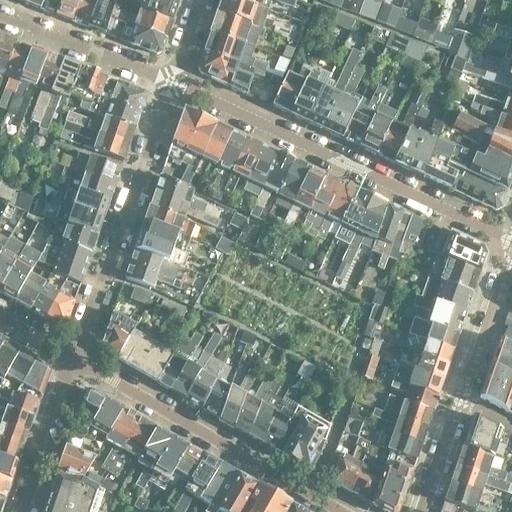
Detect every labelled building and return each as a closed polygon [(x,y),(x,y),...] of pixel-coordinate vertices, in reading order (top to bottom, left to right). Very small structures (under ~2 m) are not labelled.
[(25,0),(24,5),(40,11),(43,0),(25,0)] [(43,0),(40,11),(55,16),(61,0),(43,0)] [(61,0),(55,16),(71,22),(79,0),(61,0)] [(79,0),(71,22),(87,28),(97,0),(79,0)] [(97,0),(87,28),(104,34),(105,31),(111,15),(116,0),(97,0)] [(132,0),(141,3),(139,10),(171,22),(177,4),(165,0),(132,0)] [(235,0),(221,0),(216,14),(251,27),(280,36),(283,28),(254,19),(258,8),(235,0)] [(235,0),(258,8),(260,0),(267,0),(293,9),(296,0),(235,0)] [(342,0),(318,0),(318,1),(339,10),(340,8),(342,0)] [(342,0),(340,8),(357,15),(363,0),(342,0)] [(373,1),(369,0),(363,0),(358,15),(376,22),(380,10),(383,5),(373,1)] [(334,13),(316,6),(311,20),(329,27),(334,13)] [(139,10),(134,25),(166,37),(171,22),(139,10)] [(392,28),(397,17),(380,10),(376,22),(392,28)] [(354,22),(336,13),(331,22),(350,31),(354,22)] [(216,14),(210,32),(254,48),(260,30),(251,27),(216,14)] [(114,28),(117,19),(110,16),(107,25),(114,28)] [(397,18),(392,31),(410,38),(416,25),(397,18)] [(413,39),(430,46),(434,34),(437,28),(419,21),(413,39)] [(129,38),(128,43),(127,43),(156,54),(160,53),(166,37),(134,25),(129,38)] [(511,31),(511,32),(493,26),(489,36),(509,42),(511,42),(511,31)] [(390,36),(374,28),(368,40),(384,47),(390,36)] [(210,32),(203,52),(238,64),(247,67),(251,68),(252,67),(265,72),(267,64),(250,58),(254,48),(210,32)] [(453,37),(448,54),(465,61),(470,46),(473,38),(455,32),(453,37)] [(408,42),(391,34),(384,48),(402,56),(408,42)] [(452,41),(434,34),(430,46),(447,53),(452,41)] [(0,37),(0,75),(3,77),(16,44),(0,37)] [(511,53),(511,43),(501,40),(498,49),(511,53)] [(421,60),(425,49),(410,42),(405,53),(421,60)] [(16,44),(3,77),(8,79),(4,92),(0,101),(0,107),(7,111),(13,96),(15,92),(15,93),(32,50),(16,44)] [(294,51),(286,47),(280,60),(288,63),(294,51)] [(32,50),(15,93),(7,111),(16,115),(23,96),(24,96),(27,86),(35,88),(47,56),(32,50)] [(437,66),(442,56),(430,50),(425,60),(437,66)] [(322,91),(307,123),(324,131),(339,99),(354,68),(360,55),(351,51),(335,84),(328,80),(322,91)] [(203,52),(200,62),(197,69),(199,73),(246,95),(251,78),(234,72),(235,72),(238,64),(203,52)] [(47,56),(35,88),(40,90),(30,120),(39,125),(50,94),(63,62),(47,56)] [(464,62),(453,57),(448,70),(460,75),(464,62)] [(511,60),(503,58),(498,74),(511,79),(511,60)] [(63,62),(50,94),(39,125),(38,128),(39,129),(47,131),(59,97),(68,101),(69,98),(80,69),(63,62)] [(464,64),(461,72),(508,89),(506,97),(511,99),(511,79),(498,74),(481,69),(464,64)] [(274,103),(272,107),(289,115),(311,69),(302,66),(296,79),(287,75),(274,103)] [(354,68),(339,99),(324,131),(342,140),(357,107),(361,98),(353,94),(363,72),(354,68)] [(80,69),(69,98),(81,103),(79,108),(88,112),(89,112),(94,98),(97,99),(105,78),(80,69)] [(311,69),(289,115),(307,123),(329,78),(311,69)] [(468,85),(458,81),(452,96),(461,100),(462,100),(468,85)] [(89,112),(104,118),(134,128),(145,98),(143,93),(116,83),(110,102),(99,98),(99,100),(97,99),(94,98),(89,112)] [(357,107),(342,140),(359,148),(374,115),(379,106),(383,97),(385,92),(377,88),(375,93),(371,102),(361,98),(357,107)] [(419,106),(426,92),(417,88),(411,102),(419,106)] [(472,103),(500,113),(511,117),(511,99),(506,97),(503,105),(475,95),(472,103)] [(461,100),(452,96),(448,108),(456,111),(461,100)] [(485,127),(493,131),(494,131),(511,136),(511,117),(500,113),(472,103),(469,109),(480,113),(479,116),(488,119),(485,127)] [(391,123),(376,156),(393,164),(408,131),(418,109),(409,105),(399,127),(392,124),(391,123)] [(374,115),(359,148),(376,156),(391,123),(396,114),(379,106),(374,115)] [(183,109),(167,157),(173,159),(171,163),(178,167),(180,163),(185,152),(201,118),(187,111),(183,109)] [(408,131),(393,164),(408,171),(423,178),(431,157),(436,144),(442,128),(432,123),(427,133),(431,135),(429,141),(420,137),(430,115),(418,109),(408,131)] [(449,110),(442,128),(459,136),(460,136),(478,145),(483,136),(490,139),(487,150),(511,162),(511,136),(494,131),(493,131),(486,128),(449,110)] [(65,123),(98,135),(129,146),(134,128),(104,118),(101,125),(69,113),(65,123)] [(201,118),(185,152),(180,163),(187,167),(180,182),(187,186),(200,159),(216,126),(217,125),(201,118)] [(95,142),(93,149),(92,151),(123,161),(129,146),(98,135),(65,123),(62,131),(95,142)] [(216,126),(200,159),(187,186),(196,190),(209,163),(215,166),(231,133),(216,126)] [(436,144),(431,157),(447,165),(459,170),(505,192),(511,173),(511,162),(487,150),(478,145),(474,154),(455,146),(459,136),(442,128),(436,144)] [(44,138),(47,131),(39,129),(37,135),(44,138)] [(231,133),(215,166),(216,166),(210,178),(218,182),(210,197),(218,201),(231,174),(247,141),(231,133)] [(247,141),(231,174),(218,201),(227,205),(240,178),(247,181),(263,148),(247,141)] [(263,148),(247,181),(262,188),(278,155),(263,148)] [(59,167),(83,175),(114,186),(120,169),(79,155),(77,159),(64,154),(59,167)] [(279,154),(278,155),(262,188),(249,215),(257,220),(271,192),(277,195),(294,161),(279,154)] [(431,157),(423,178),(450,190),(495,211),(501,209),(505,192),(459,170),(447,165),(431,157)] [(294,161),(277,195),(278,196),(274,204),(289,212),(293,203),(310,169),(294,161)] [(174,171),(165,166),(161,173),(171,178),(174,171)] [(68,188),(77,191),(109,202),(114,186),(83,175),(63,168),(61,177),(70,181),(68,188)] [(310,169),(293,203),(279,231),(288,234),(301,207),(309,210),(325,176),(310,169)] [(159,176),(154,191),(220,222),(222,217),(205,209),(206,206),(191,199),(193,192),(165,179),(159,176)] [(325,176),(309,210),(303,222),(311,225),(309,229),(317,233),(324,217),(340,183),(325,176)] [(14,188),(0,181),(0,200),(8,203),(14,188)] [(340,183),(324,217),(317,233),(316,237),(323,240),(332,221),(340,225),(341,222),(356,190),(340,183)] [(48,200),(71,208),(103,219),(109,202),(77,191),(68,188),(65,195),(51,190),(48,200)] [(356,190),(341,222),(348,225),(333,259),(340,262),(356,229),(371,198),(356,190)] [(154,191),(149,206),(183,221),(185,216),(216,230),(220,222),(154,191)] [(33,197),(21,192),(15,207),(27,212),(33,197)] [(38,195),(32,211),(32,212),(42,217),(48,199),(38,195)] [(371,198),(356,229),(332,281),(341,286),(359,247),(370,252),(375,241),(387,206),(371,198)] [(2,216),(9,220),(15,208),(8,204),(8,205),(2,216)] [(56,220),(58,221),(66,224),(97,235),(103,219),(71,208),(61,205),(56,220)] [(149,206),(144,222),(179,235),(192,240),(197,227),(183,221),(149,206)] [(387,206),(375,241),(370,252),(381,256),(377,268),(383,270),(387,258),(391,247),(402,213),(402,212),(387,206)] [(391,247),(387,258),(394,261),(397,252),(410,216),(402,213),(391,247)] [(241,231),(246,220),(235,214),(229,225),(241,231)] [(428,224),(410,216),(401,242),(412,247),(419,249),(428,224)] [(284,222),(276,218),(272,226),(280,230),(284,222)] [(50,239),(59,242),(62,243),(91,253),(97,235),(66,224),(58,221),(55,230),(50,239)] [(144,222),(138,237),(173,250),(188,256),(193,240),(178,235),(179,235),(144,222)] [(243,242),(251,226),(245,223),(237,239),(243,242)] [(442,231),(433,254),(479,272),(485,256),(483,250),(482,249),(442,231)] [(1,253),(0,254),(0,288),(16,261),(28,241),(19,235),(9,253),(3,249),(1,253)] [(138,237),(134,251),(163,261),(178,266),(183,268),(185,264),(186,261),(181,259),(181,260),(171,256),(173,250),(138,237)] [(228,257),(234,245),(219,238),(213,250),(228,257)] [(412,247),(401,242),(397,252),(408,256),(412,247)] [(42,254),(56,259),(85,270),(91,253),(62,243),(59,251),(45,246),(42,254)] [(284,260),(289,250),(279,245),(274,255),(284,260)] [(134,251),(129,266),(158,275),(161,268),(171,271),(171,272),(175,274),(178,266),(163,261),(134,251)] [(16,261),(0,288),(0,293),(14,302),(29,274),(31,270),(37,261),(21,253),(16,261)] [(303,261),(288,254),(284,263),(298,270),(303,261)] [(53,268),(51,273),(51,274),(75,284),(75,283),(80,285),(85,270),(56,259),(47,256),(45,259),(42,258),(40,263),(53,268)] [(428,278),(439,282),(472,294),(479,272),(436,256),(428,278)] [(129,266),(124,279),(153,289),(156,282),(177,290),(179,283),(158,275),(129,266)] [(29,274),(14,302),(29,310),(45,284),(51,273),(44,269),(36,279),(29,274)] [(392,276),(388,286),(394,289),(398,279),(392,276)] [(420,298),(432,303),(465,314),(472,294),(439,282),(428,278),(427,278),(420,298)] [(45,284),(29,310),(44,319),(59,292),(65,283),(56,279),(51,287),(45,284)] [(59,292),(44,319),(61,328),(66,326),(74,301),(78,288),(65,283),(59,292)] [(151,295),(133,289),(129,299),(147,305),(151,295)] [(380,305),(384,293),(375,290),(371,302),(380,305)] [(412,306),(429,313),(425,323),(430,325),(458,335),(465,314),(432,303),(415,296),(412,306)] [(171,304),(163,300),(159,308),(167,312),(171,304)] [(185,310),(171,304),(167,312),(182,318),(185,310)] [(377,323),(381,308),(373,305),(368,320),(377,323)] [(112,314),(109,323),(101,347),(102,352),(115,359),(131,334),(135,327),(112,314)] [(372,338),(377,323),(368,320),(363,335),(372,338)] [(414,320),(408,334),(453,349),(458,335),(430,325),(429,326),(414,320)] [(500,341),(511,346),(511,328),(510,328),(507,327),(500,341)] [(131,334),(115,359),(134,370),(149,343),(131,334)] [(173,355),(156,383),(171,391),(186,363),(201,338),(194,334),(189,342),(183,338),(173,355)] [(409,334),(403,349),(448,365),(453,349),(409,334)] [(186,363),(171,391),(185,399),(200,371),(220,340),(212,335),(201,353),(195,349),(186,363)] [(249,335),(245,347),(244,350),(250,353),(255,338),(249,335)] [(368,351),(372,341),(364,339),(361,349),(368,351)] [(376,356),(381,342),(373,339),(368,353),(376,356)] [(498,341),(495,350),(511,359),(511,346),(500,341),(500,342),(498,341)] [(4,342),(0,349),(0,382),(2,383),(6,377),(20,352),(4,342)] [(149,343),(134,370),(156,383),(173,355),(149,343)] [(397,363),(398,364),(443,380),(448,365),(403,349),(397,363)] [(511,359),(495,350),(489,366),(511,377),(511,359)] [(20,352),(6,377),(0,386),(0,389),(16,395),(21,386),(22,386),(36,361),(20,352)] [(200,371),(185,399),(200,408),(216,381),(226,361),(228,356),(220,352),(215,361),(217,363),(209,376),(200,371)] [(378,360),(367,356),(363,369),(361,377),(371,380),(378,360)] [(257,370),(262,361),(259,359),(254,368),(257,370)] [(22,386),(21,386),(42,397),(50,373),(48,367),(36,361),(22,386)] [(216,381),(200,408),(219,419),(229,389),(223,385),(233,364),(226,361),(216,381)] [(317,371),(304,363),(299,372),(311,380),(317,371)] [(395,375),(399,376),(397,380),(409,384),(438,394),(443,380),(398,364),(395,373),(396,374),(395,375)] [(511,377),(489,366),(484,382),(511,396),(511,377)] [(229,389),(219,419),(234,428),(244,397),(257,376),(248,371),(236,393),(229,389)] [(279,373),(272,385),(282,390),(288,378),(279,373)] [(438,394),(409,384),(397,380),(394,390),(406,394),(403,401),(432,411),(438,394)] [(511,396),(484,382),(479,398),(511,416),(511,396)] [(259,404),(248,436),(263,444),(274,413),(281,402),(274,398),(279,390),(270,385),(259,404)] [(0,398),(9,402),(6,408),(34,419),(40,403),(16,395),(12,394),(0,389),(0,398)] [(84,394),(66,448),(77,452),(84,437),(89,428),(106,400),(90,391),(84,394)] [(383,412),(398,418),(426,428),(432,411),(403,401),(403,402),(389,396),(383,412)] [(244,397),(234,428),(248,436),(259,404),(245,397),(244,397)] [(274,413),(263,444),(277,452),(290,422),(289,422),(297,408),(283,399),(281,402),(274,413)] [(106,400),(89,428),(84,437),(95,443),(100,434),(106,438),(109,433),(123,410),(106,400)] [(0,424),(29,433),(34,419),(6,408),(3,416),(0,414),(0,424)] [(140,420),(123,410),(109,433),(106,438),(104,442),(113,446),(99,468),(109,473),(140,420)] [(354,419),(356,413),(348,410),(346,416),(354,419)] [(395,426),(392,433),(421,443),(426,428),(398,418),(383,412),(382,412),(382,413),(373,410),(371,417),(395,426)] [(473,416),(467,433),(504,448),(508,436),(473,416)] [(349,434),(354,420),(346,418),(341,432),(349,434)] [(285,449),(282,455),(310,472),(319,456),(315,452),(321,441),(322,443),(327,427),(314,419),(306,433),(296,427),(284,449),(285,449)] [(155,428),(140,420),(109,473),(116,478),(129,456),(137,460),(155,428)] [(0,440),(23,449),(29,433),(0,424),(0,440)] [(155,428),(137,460),(145,465),(133,486),(143,491),(154,471),(153,470),(172,438),(155,428)] [(376,446),(386,451),(390,452),(415,461),(421,443),(392,433),(392,434),(383,431),(376,446)] [(467,433),(462,447),(493,458),(499,460),(504,448),(467,433)] [(328,467),(322,478),(349,494),(359,465),(367,442),(357,437),(350,459),(345,457),(347,452),(337,447),(330,467),(328,467)] [(172,438),(153,470),(154,471),(148,482),(163,491),(172,477),(189,448),(172,438)] [(0,456),(18,463),(23,449),(0,440),(0,456)] [(359,465),(349,494),(371,506),(384,468),(371,461),(376,447),(367,442),(359,465)] [(462,447),(456,467),(486,477),(511,485),(511,476),(489,469),(493,458),(462,447)] [(56,475),(57,475),(64,478),(65,476),(78,479),(83,481),(96,459),(77,452),(66,448),(56,475)] [(189,448),(172,477),(180,481),(166,505),(174,510),(187,486),(204,457),(189,448)] [(384,468),(371,506),(381,511),(397,511),(412,471),(413,466),(415,461),(390,452),(385,468),(384,468)] [(0,477),(12,481),(18,463),(0,456),(0,477)] [(204,457),(187,486),(174,510),(172,511),(182,511),(191,499),(188,498),(191,493),(200,498),(202,495),(220,466),(204,457)] [(202,495),(199,501),(208,507),(205,511),(217,511),(238,476),(220,466),(202,495)] [(456,467),(450,485),(480,495),(483,486),(511,495),(511,494),(511,485),(486,477),(456,467)] [(88,472),(83,480),(98,489),(103,482),(88,472)] [(57,475),(45,511),(47,511),(95,511),(102,492),(64,478),(57,475)] [(238,476),(217,511),(243,511),(258,487),(238,476)] [(0,497),(1,498),(5,500),(12,481),(0,477),(0,497)] [(111,490),(103,482),(98,489),(102,492),(108,495),(111,490)] [(450,485),(444,501),(474,511),(477,502),(489,507),(492,499),(480,495),(450,485)] [(258,487),(243,511),(263,511),(273,496),(258,487)] [(273,496),(263,511),(287,511),(291,506),(273,496)] [(145,511),(149,505),(139,499),(134,509),(138,511),(145,511)] [(454,504),(444,501),(442,507),(452,510),(454,504)]
